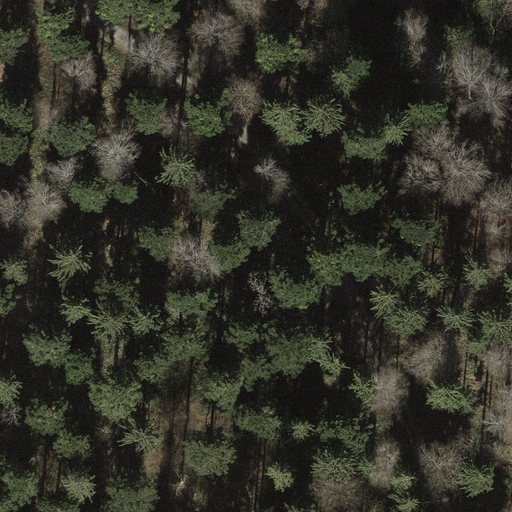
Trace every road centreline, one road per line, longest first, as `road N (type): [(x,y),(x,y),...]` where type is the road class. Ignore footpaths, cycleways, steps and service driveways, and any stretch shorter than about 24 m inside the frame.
road 1 (track): [(120,33),(241,128),(303,203),(352,289),(447,511)]
road 2 (track): [(120,33),(511,152)]
